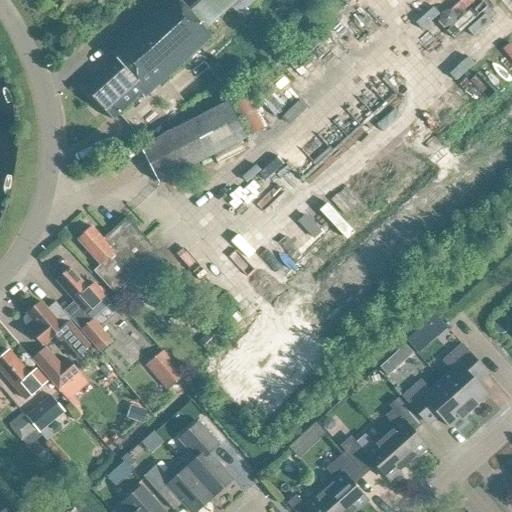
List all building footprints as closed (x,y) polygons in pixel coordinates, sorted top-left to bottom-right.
[(235,17),(245,7),(240,1),(240,0),(196,0),(186,9),(178,0),(159,0),(106,47),(117,60),(85,89),(112,120),(140,95),(143,98),(211,37),(205,30),(229,10),(235,17)] [(427,29),(441,48),(452,40),(437,21),(427,29)] [(195,181),(190,167),(266,128),(247,92),(140,147),(158,183),(165,180),(171,192),(195,181)] [(289,125),(307,107),(300,99),(282,117),(289,125)] [(150,128),(165,113),(157,105),(142,119),(150,128)] [(267,178),(288,168),(282,158),(262,168),(267,178)] [(323,209),(347,236),(354,230),(329,203),(323,209)] [(172,267),(126,217),(103,239),(91,227),(78,240),(100,265),(94,271),(114,293),(133,276),(146,291),(172,267)] [(88,288),(70,268),(56,281),(86,314),(106,297),(94,283),(88,288)] [(240,306),(226,291),(211,305),(218,313),(216,315),(222,322),(240,306)] [(62,328),(41,302),(27,313),(32,320),(29,323),(34,330),(31,332),(42,345),(54,335),(73,360),(89,347),(68,322),(62,328)] [(432,341),(448,327),(435,314),(420,327),(432,341)] [(100,352),(112,341),(93,318),(80,329),(100,352)] [(198,342),(208,351),(219,340),(210,330),(198,342)] [(441,380),(468,410),(486,394),(472,378),(483,368),(461,344),(443,361),(451,370),(441,380)] [(404,364),(414,355),(405,345),(395,354),(404,364)] [(59,365),(45,348),(32,359),(65,397),(85,380),(78,373),(79,372),(67,358),(59,365)] [(29,375),(9,350),(0,357),(0,370),(25,400),(46,383),(36,370),(29,375)] [(167,390),(184,375),(165,350),(146,366),(167,390)] [(387,376),(398,367),(390,358),(379,367),(387,376)] [(449,427),(468,410),(441,380),(429,390),(421,380),(402,397),(424,421),(435,411),(449,427)] [(25,417),(36,430),(38,433),(63,413),(50,397),(26,416),(25,417)] [(384,437),(408,464),(426,447),(410,428),(418,420),(398,398),(389,406),(393,410),(386,416),(395,427),(384,437)] [(127,417),(142,423),(146,411),(131,405),(127,417)] [(25,417),(26,416),(23,412),(9,424),(11,426),(10,427),(22,441),(36,430),(25,417)] [(323,422),(323,427),(325,430),(331,430),(334,427),(334,423),(331,419),(326,419),(323,422)] [(187,467),(213,497),(233,480),(209,454),(219,445),(198,422),(179,439),(197,458),(187,467)] [(156,431),(144,440),(153,451),(164,442),(156,431)] [(408,464),(384,437),(365,453),(350,436),(340,446),(345,452),(344,453),(361,471),(372,461),(389,480),(408,464)] [(298,458),(308,450),(298,439),(288,447),(298,458)] [(350,481),(361,471),(344,453),(326,469),(336,480),(324,490),(343,511),(353,511),(367,500),(350,481)] [(122,481),(131,473),(122,463),(113,471),(122,481)] [(196,511),(213,497),(187,467),(175,477),(168,469),(163,473),(156,465),(143,477),(174,511),(183,503),(191,511),(196,511)] [(164,511),(141,486),(123,503),(130,511),(164,511)] [(343,511),(324,490),(306,506),(296,496),(287,503),(294,511),(343,511)]
